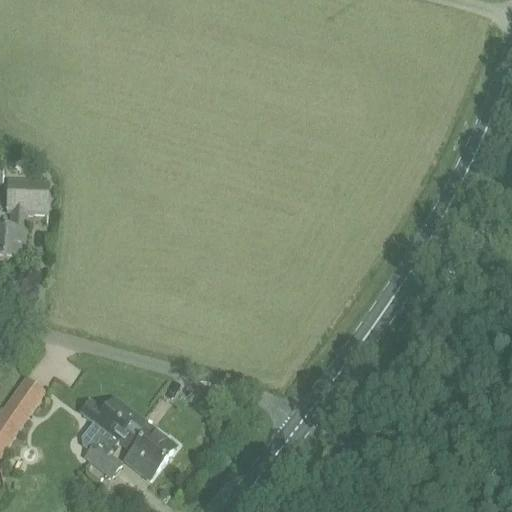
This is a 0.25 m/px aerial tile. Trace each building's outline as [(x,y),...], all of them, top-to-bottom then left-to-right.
[(13,215),(13,223),(27,223),(27,216),(48,217),(49,185),(9,183),(8,215),(13,215)] [(27,235),(27,223),(13,223),(12,233),(0,232),(0,261),(25,262),(26,235),(27,235)] [(0,460),(46,395),(27,382),(0,419),(0,460)] [(110,457),(138,420),(115,402),(105,415),(91,404),(80,418),(93,428),(82,442),(83,451),(89,456),(97,446),(110,457)] [(177,450),(138,420),(120,445),(132,455),(125,464),(150,484),(177,450)] [(97,446),(89,456),(86,460),(112,480),(122,468),(97,446)]
